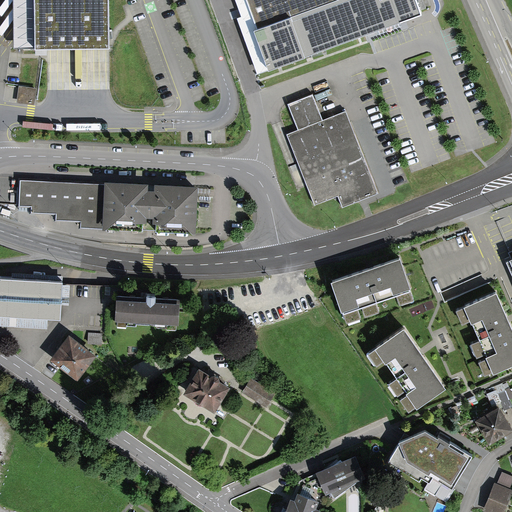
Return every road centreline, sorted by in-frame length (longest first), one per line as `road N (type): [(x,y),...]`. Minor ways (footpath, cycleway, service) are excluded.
road 1 (tertiary): [(0,158),(239,169),(262,185),(281,255)]
road 2 (tertiary): [(0,229),(148,263),(281,255)]
road 3 (residential): [(228,511),(0,355)]
road 4 (tertiary): [(281,255),(390,227),(511,177)]
